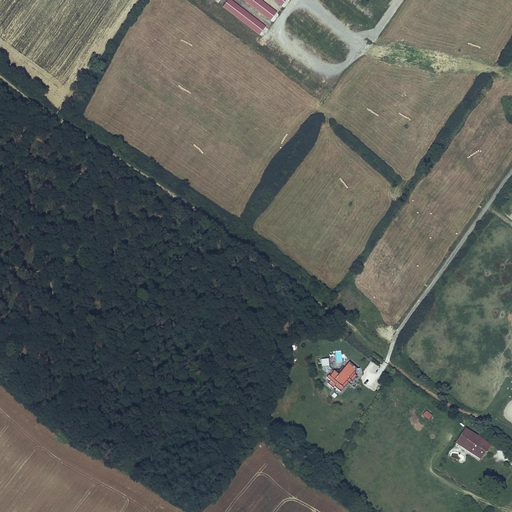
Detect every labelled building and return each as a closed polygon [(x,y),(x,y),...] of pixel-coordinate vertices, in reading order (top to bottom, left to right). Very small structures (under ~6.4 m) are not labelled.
[(231,0),(227,0),(222,7),(258,35),(265,26),(231,0)] [(242,0),(269,20),(276,12),(261,0),(242,0)] [(328,374),(326,377),(330,380),(335,384),(334,386),(340,391),(348,382),(346,380),(348,377),(350,379),(352,381),(357,375),(354,373),(355,373),(355,369),(356,368),(349,361),(338,373),(334,370),(329,375),(328,374)] [(432,414),(426,410),(422,415),(428,419),(432,414)] [(480,459),(490,444),(464,427),(454,442),(480,459)]
